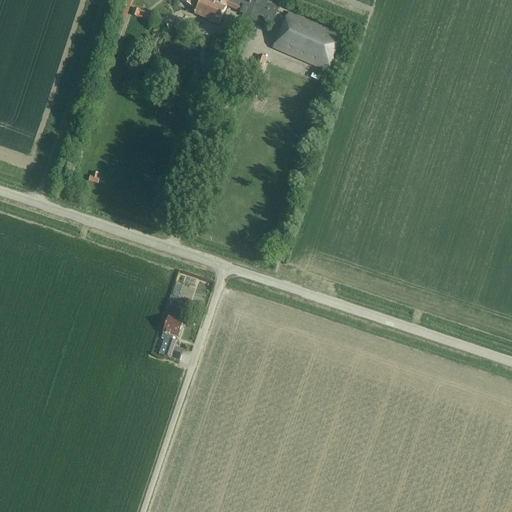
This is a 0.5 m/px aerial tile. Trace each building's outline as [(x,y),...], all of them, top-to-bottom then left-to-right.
[(183,0),(182,3),(193,8),(196,0),(200,0),(201,1),(195,15),(219,25),(227,7),(243,14),(242,17),(256,23),(259,17),(273,23),(280,9),(279,9),(279,7),(268,2),(267,4),(259,0),(183,0)] [(134,9),(131,16),(138,18),(140,11),(134,9)] [(342,41),(320,32),(287,18),(274,49),(329,72),(342,41)] [(258,80),(266,60),(258,56),(250,76),(258,80)] [(90,175),(88,181),(98,184),(99,178),(97,177),(98,173),(93,172),(92,176),(90,175)] [(185,277),(183,283),(194,286),(196,280),(185,277)] [(183,285),(176,283),(174,289),(181,291),(183,285)] [(174,347),(183,322),(168,317),(161,339),(170,341),(165,356),(180,361),(182,354),(183,350),(174,347)]
